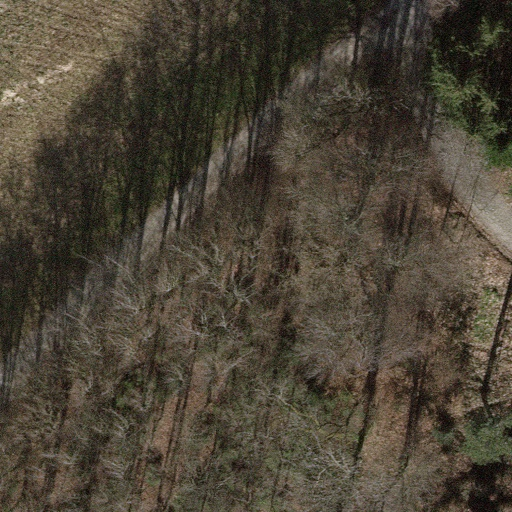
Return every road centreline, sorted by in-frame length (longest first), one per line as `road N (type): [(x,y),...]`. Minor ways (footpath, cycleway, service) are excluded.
road 1 (track): [(417,0),(290,97),(0,383)]
road 2 (track): [(410,6),(430,120),(470,183),(511,227)]
